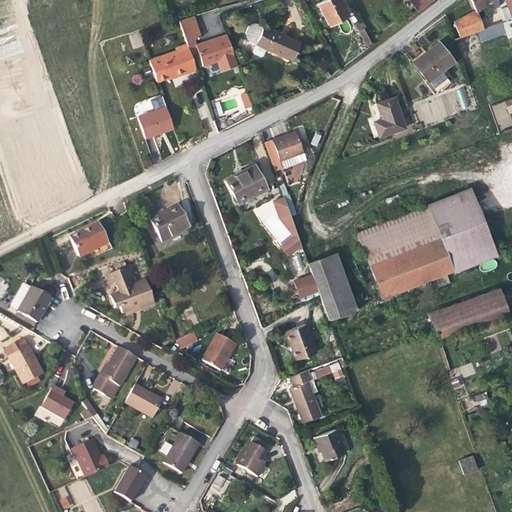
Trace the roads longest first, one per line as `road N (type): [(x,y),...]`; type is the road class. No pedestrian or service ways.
road 1 (residential): [(184,159),(328,88),(448,0)]
road 2 (residential): [(237,406),(258,369),(256,349),(184,159)]
road 3 (residential): [(237,406),(61,308),(46,333)]
road 4 (residential): [(37,234),(184,159)]
road 5 (track): [(305,208),(358,68)]
road 6 (residential): [(237,406),(285,429),(313,511)]
road 7 (residential): [(177,511),(237,406)]
